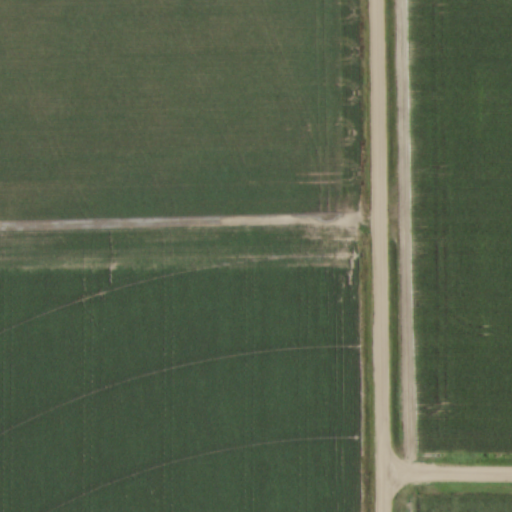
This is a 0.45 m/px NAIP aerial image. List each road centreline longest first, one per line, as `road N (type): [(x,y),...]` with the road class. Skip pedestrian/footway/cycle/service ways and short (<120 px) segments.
road 1 (tertiary): [(386,511),(379,0)]
road 2 (residential): [(387,473),(511,475)]
